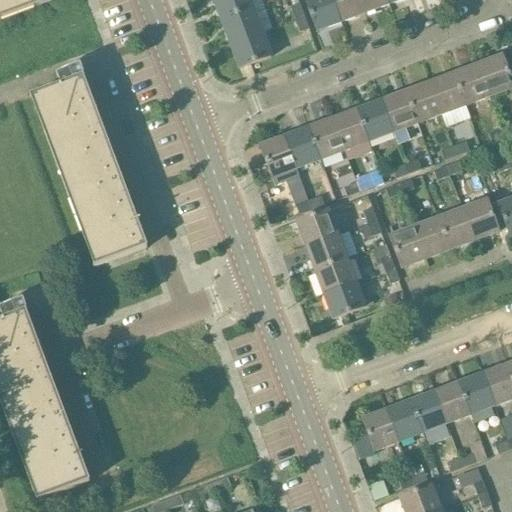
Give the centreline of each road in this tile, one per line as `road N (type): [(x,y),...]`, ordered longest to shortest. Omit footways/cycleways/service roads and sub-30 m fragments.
road 1 (residential): [(196,128),(485,21),(500,0)]
road 2 (residential): [(98,80),(185,312)]
road 3 (residential): [(511,317),(296,396)]
road 4 (tertiary): [(254,286),(196,128)]
road 5 (tertiary): [(196,128),(148,0)]
road 6 (residential): [(59,360),(185,312)]
road 7 (residential): [(104,476),(59,360)]
road 8 (tertiary): [(340,511),(296,396)]
